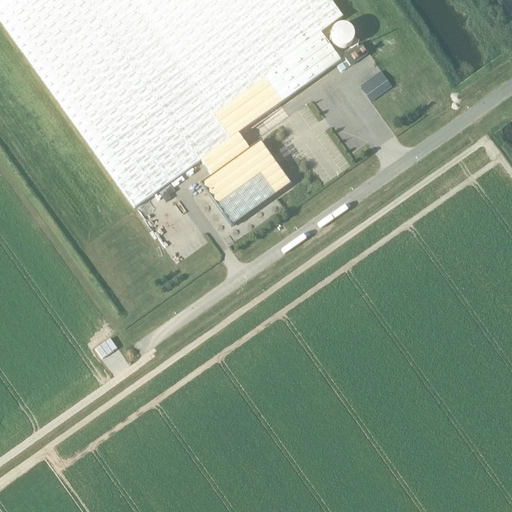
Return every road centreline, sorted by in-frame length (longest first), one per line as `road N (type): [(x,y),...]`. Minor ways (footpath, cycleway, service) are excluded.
road 1 (unclassified): [(136,351),(511,86)]
road 2 (track): [(142,346),(146,358),(0,462)]
